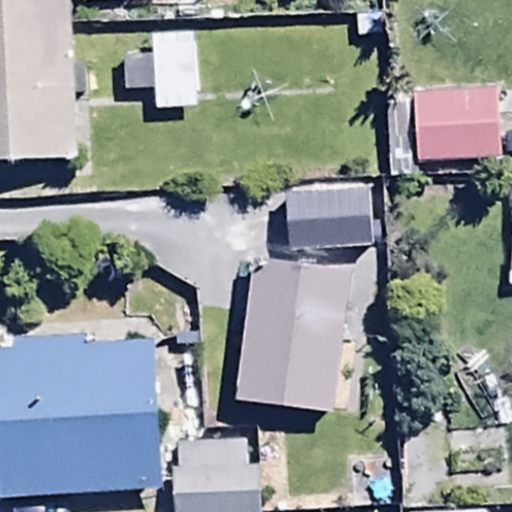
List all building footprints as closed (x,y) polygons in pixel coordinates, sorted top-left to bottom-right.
[(69,0),(0,0),(0,166),(76,163),(69,0)] [(81,0),(81,26),(125,26),(124,0),(81,0)] [(200,146),(195,39),(151,41),(152,65),(123,66),(125,100),(154,98),(155,116),(162,116),(163,148),(200,146)] [(500,96),(413,100),(416,169),(502,166),(500,96)] [(362,235),(256,219),(234,366),(340,381),(362,235)] [(0,505),(165,497),(158,343),(0,350),(0,505)] [(167,404),(171,488),(255,484),(251,400),(167,404)]
